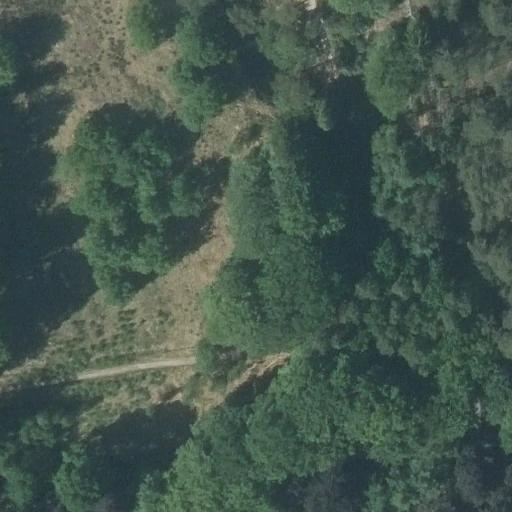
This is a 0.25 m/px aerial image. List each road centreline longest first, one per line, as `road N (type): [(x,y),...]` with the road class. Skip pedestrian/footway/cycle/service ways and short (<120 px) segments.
road 1 (track): [(0,387),(241,349),(295,334),(332,300),(352,241),(334,62),(315,0)]
road 2 (track): [(272,497),(511,461)]
